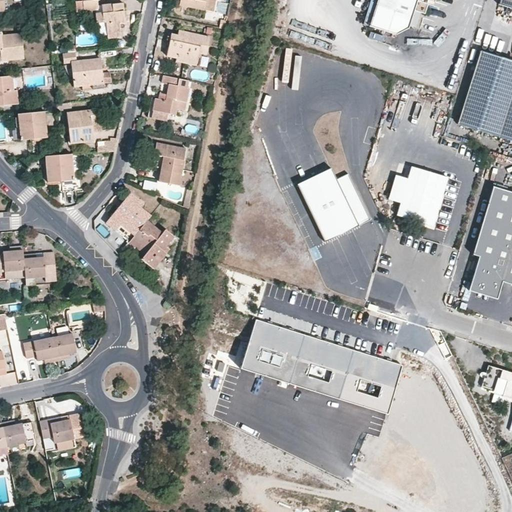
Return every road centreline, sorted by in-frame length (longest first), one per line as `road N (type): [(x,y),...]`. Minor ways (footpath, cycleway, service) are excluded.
road 1 (residential): [(65,232),(118,172),(153,0)]
road 2 (unknown): [(416,341),(261,298)]
road 3 (residential): [(65,232),(120,296),(133,326),(129,356)]
road 4 (residential): [(511,340),(436,314),(420,268)]
road 5 (unknown): [(427,291),(472,174)]
